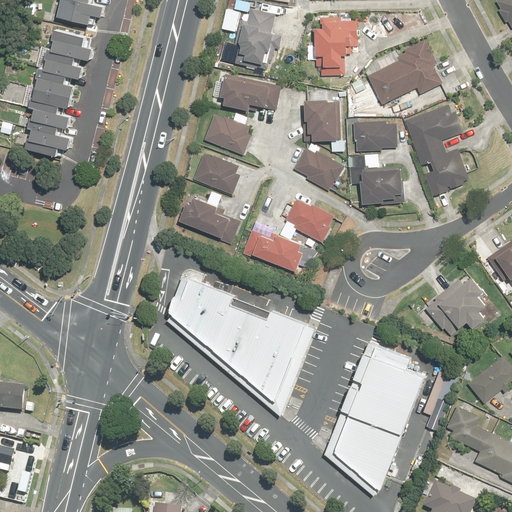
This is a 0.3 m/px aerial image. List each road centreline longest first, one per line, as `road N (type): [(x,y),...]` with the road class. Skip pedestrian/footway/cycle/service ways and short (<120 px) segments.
road 1 (residential): [(0,179),(55,188),(69,175),(87,147),(120,0)]
road 2 (secondary): [(96,352),(91,307),(130,163),(150,127)]
road 3 (secondary): [(150,127),(154,170),(114,317),(96,352)]
road 4 (residential): [(439,242),(380,288),(362,282),(356,253),(389,240)]
road 5 (secondary): [(203,450),(130,449),(100,463),(65,496)]
road 6 (secondary): [(65,496),(96,352)]
road 7 (tertiary): [(96,352),(203,450)]
road 8 (secondary): [(150,127),(186,0)]
road 9 (tertiary): [(96,352),(0,278)]
road 10 (residential): [(453,0),(511,105)]
